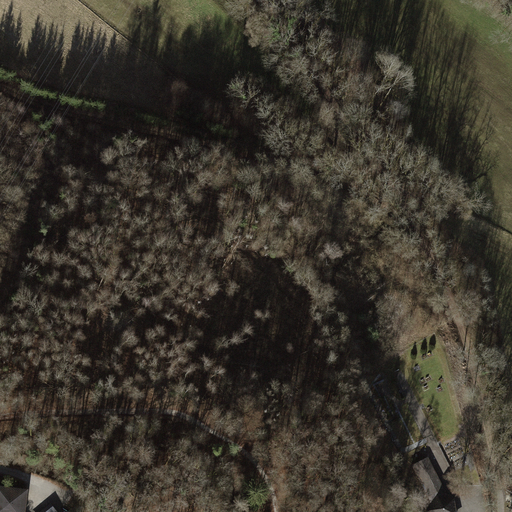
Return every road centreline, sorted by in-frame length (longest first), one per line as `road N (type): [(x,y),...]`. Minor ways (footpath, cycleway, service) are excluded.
road 1 (track): [(502,511),(471,350),(422,234),(263,0)]
road 2 (track): [(427,246),(367,194),(305,160),(41,104),(0,85)]
road 3 (track): [(0,414),(174,411),(241,446),(262,468),(276,511)]
